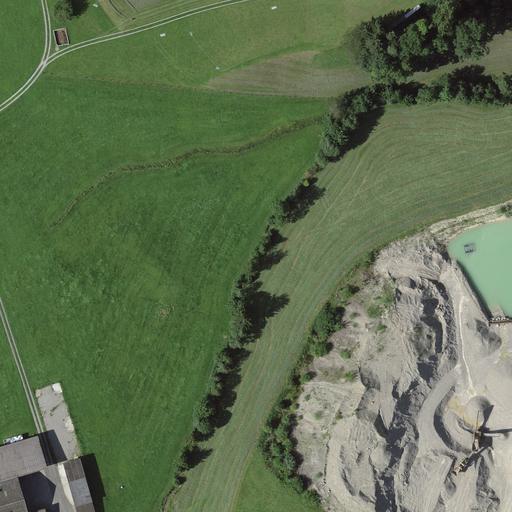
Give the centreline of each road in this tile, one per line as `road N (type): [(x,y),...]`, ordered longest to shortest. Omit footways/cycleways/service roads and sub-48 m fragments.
road 1 (track): [(230,511),(326,288),(419,228),(511,194)]
road 2 (track): [(0,110),(76,47),(243,0)]
road 3 (track): [(54,466),(0,305)]
